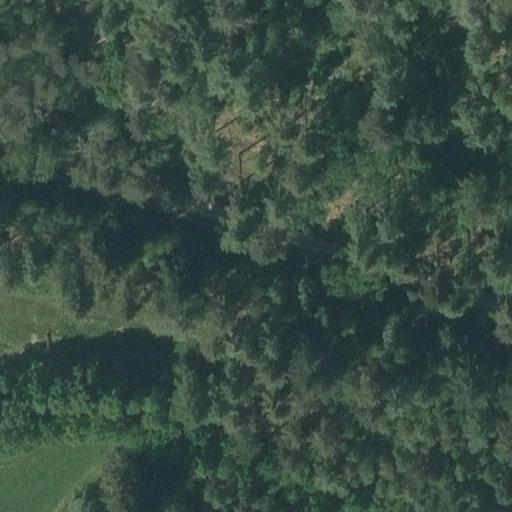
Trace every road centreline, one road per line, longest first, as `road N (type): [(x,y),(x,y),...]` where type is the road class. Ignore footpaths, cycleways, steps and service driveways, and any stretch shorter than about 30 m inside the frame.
road 1 (track): [(0,140),(511,305)]
road 2 (track): [(401,511),(117,400),(77,392),(0,406)]
